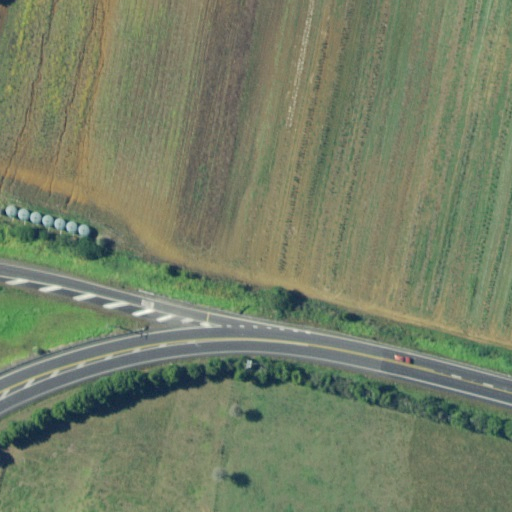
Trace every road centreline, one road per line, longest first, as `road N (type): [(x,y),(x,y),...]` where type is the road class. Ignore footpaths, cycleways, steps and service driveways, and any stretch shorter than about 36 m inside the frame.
road 1 (secondary): [(0,269),(140,299),(258,337)]
road 2 (secondary): [(258,337),(123,349),(0,390)]
road 3 (secondary): [(511,393),(362,352),(258,337)]
